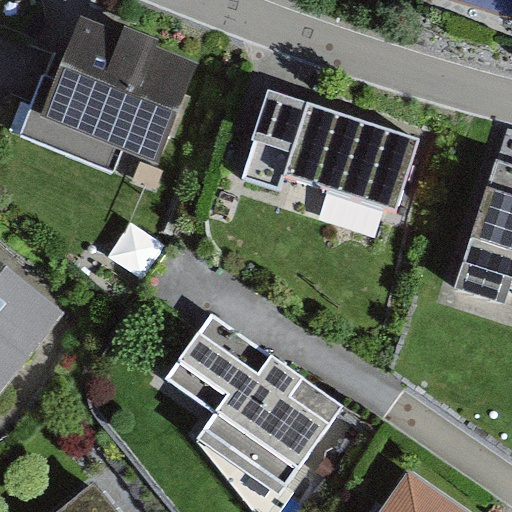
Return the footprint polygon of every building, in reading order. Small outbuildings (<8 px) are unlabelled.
[(215,69),(97,29),(77,87),(60,81),(38,144),(133,176),(140,153),(181,167),(215,69)] [(436,150),(292,105),(270,175),(414,220),(436,150)] [(511,170),(506,169),(481,267),(511,274),(511,170)] [(77,324),(0,261),(0,394),(11,404),(77,324)] [(353,412),(229,328),(187,390),(237,424),(218,453),(292,503),(353,412)] [(474,511),(425,482),(406,511),(474,511)] [(124,511),(103,488),(75,511),(124,511)]
